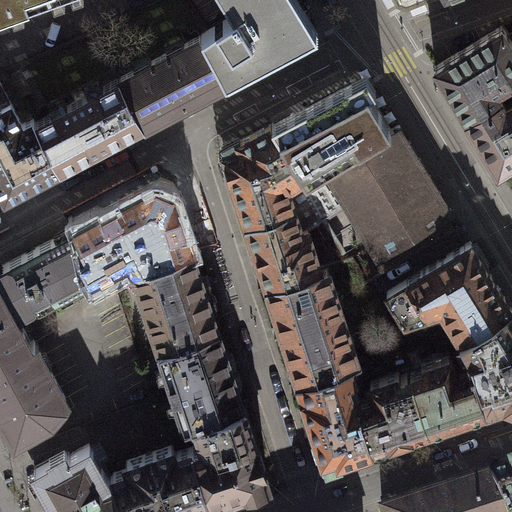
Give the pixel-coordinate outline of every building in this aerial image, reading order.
[(0,0),(0,15),(5,13),(2,6),(18,0),(21,7),(40,0),(0,0)] [(297,0),(226,0),(235,13),(203,33),(227,78),(317,31),(297,0)] [(501,24),(433,65),(450,92),(465,117),(511,89),(511,40),(511,41),(501,24)] [(118,77),(142,122),(227,78),(203,33),(118,77)] [(374,89),(365,74),(271,123),(308,183),(289,194),(293,207),(300,229),(308,226),(347,204),(326,169),(392,129),(369,92),(374,89)] [(57,168),(142,122),(118,77),(33,122),(57,168)] [(0,107),(10,103),(0,84),(0,107)] [(511,89),(465,117),(497,169),(511,160),(511,89)] [(0,107),(0,184),(5,194),(57,168),(33,122),(31,118),(20,123),(10,103),(0,107)] [(308,183),(271,123),(223,148),(225,152),(222,153),(230,181),(234,180),(247,222),(293,207),(289,194),(308,183)] [(326,169),(347,204),(378,254),(452,210),(400,124),(392,129),(326,169)] [(174,191),(156,183),(73,226),(87,252),(78,257),(90,279),(115,266),(112,261),(126,255),(133,269),(192,250),(174,191)] [(247,222),(267,285),(321,267),(308,226),(300,229),(293,207),(247,222)] [(87,252),(73,226),(0,265),(0,291),(13,315),(41,300),(43,304),(90,279),(78,257),(87,252)] [(470,240),(387,290),(404,319),(440,308),(458,339),(511,307),(470,240)] [(133,269),(159,347),(218,327),(192,250),(133,269)] [(267,285),(298,380),(352,362),(358,360),(327,265),(321,267),(267,285)] [(0,291),(0,406),(15,433),(50,414),(48,408),(67,398),(34,337),(30,339),(22,325),(19,327),(13,315),(0,291)] [(511,308),(511,307),(458,339),(472,364),(487,408),(506,403),(511,405),(511,308)] [(159,347),(184,424),(193,421),(243,405),(218,327),(159,347)] [(430,427),(487,408),(472,364),(458,369),(452,351),(420,362),(421,366),(410,370),(430,427)] [(313,434),(321,459),(329,456),(330,460),(373,446),(357,399),(354,398),(349,381),(358,378),(352,362),(298,380),(316,433),(313,434)] [(373,446),(430,427),(410,370),(400,373),(399,369),(367,379),(372,394),(362,397),(357,399),(373,446)] [(193,421),(200,443),(192,446),(210,500),(268,481),(263,467),(266,466),(259,448),(258,448),(243,405),(193,421)] [(51,457),(33,466),(59,511),(118,511),(115,502),(120,501),(112,475),(108,477),(88,442),(68,454),(67,451),(53,459),(51,457)] [(115,502),(118,511),(178,511),(210,500),(192,446),(175,451),(173,444),(125,459),(127,466),(111,472),(112,475),(120,501),(115,502)] [(511,480),(489,487),(498,511),(511,511),(511,473),(509,475),(511,480)] [(498,511),(489,487),(414,511),(498,511)]
